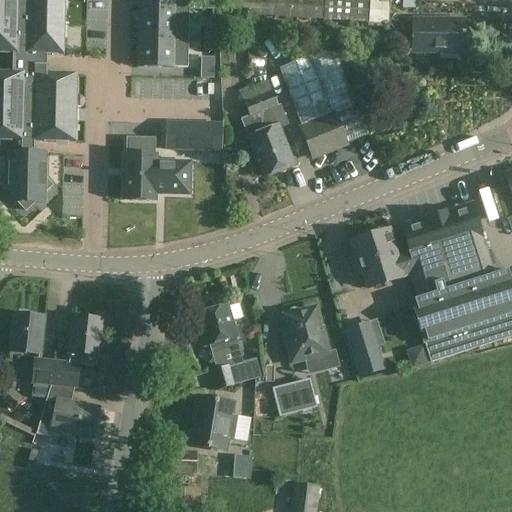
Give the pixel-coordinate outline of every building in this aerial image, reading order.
[(0,0),(0,54),(11,55),(10,75),(0,74),(0,142),(20,143),(20,154),(8,154),(7,178),(0,184),(0,186),(7,193),(7,203),(17,204),(25,212),(33,204),(43,204),(43,194),(51,187),(44,178),(44,155),(32,155),(33,143),(74,144),(74,123),(68,123),(69,110),(79,111),(79,109),(69,109),(69,97),(75,97),(75,76),(45,75),(45,56),(62,56),(62,39),(56,39),(56,27),(67,27),(67,26),(62,26),(62,10),(57,10),(56,0),(0,0)] [(139,0),(139,9),(188,10),(188,0),(139,0)] [(216,0),(202,0),(202,10),(217,10),(216,0)] [(362,0),(221,0),(221,15),(323,21),(322,27),(329,28),(329,22),(369,24),(371,1),(362,0)] [(139,9),(139,38),(188,39),(188,10),(139,9)] [(412,54),(463,54),(463,21),(413,20),(412,54)] [(204,26),(204,39),(213,39),(213,26),(204,26)] [(139,38),(138,67),(187,69),(188,39),(139,38)] [(213,52),(213,39),(204,39),(203,52),(213,52)] [(299,129),(331,116),(342,144),(365,136),(330,49),(276,69),(299,129)] [(213,69),(199,69),(199,79),(213,79),(213,69)] [(266,83),(251,89),(260,114),(275,108),(266,83)] [(260,114),(251,89),(238,93),(247,118),(247,119),(260,114)] [(260,115),(259,130),(278,172),(293,167),(277,128),(287,124),(280,106),(275,108),(260,114),(260,115)] [(260,179),(278,172),(259,130),(260,115),(260,114),(247,119),(247,118),(239,122),(246,140),(260,179)] [(331,116),(299,129),(297,130),(308,157),(342,144),(331,116)] [(218,151),(218,125),(190,125),(164,124),(163,150),(189,151),(218,151)] [(124,155),(123,200),(154,201),(154,194),(155,163),(155,156),(153,156),(154,140),(126,139),(126,155),(124,155)] [(155,163),(154,194),(188,195),(189,164),(155,163)] [(472,212),(402,234),(407,251),(399,254),(406,274),(409,274),(417,300),(409,302),(422,344),(423,344),(430,366),(511,339),(511,282),(508,271),(492,276),(472,212)] [(406,274),(399,254),(395,255),(387,230),(349,242),(354,257),(350,259),(355,274),(361,272),(366,288),(401,277),(402,276),(406,274)] [(215,353),(230,349),(228,341),(236,339),(227,308),(195,317),(204,348),(213,346),(215,353)] [(286,316),(284,317),(289,337),(284,338),(291,365),(330,354),(322,328),(320,329),(315,309),(300,313),(297,310),(293,309),(290,310),(287,313),(286,316)] [(12,316),(9,354),(38,356),(41,319),(12,316)] [(52,362),(50,387),(74,390),(77,390),(80,365),(98,367),(102,322),(73,319),(69,364),(52,362)] [(361,325),(345,330),(352,355),(369,350),(361,325)] [(417,338),(404,339),(404,352),(418,352),(417,338)] [(49,387),(50,387),(52,362),(36,360),(33,386),(49,387)] [(254,360),(243,363),(215,371),(211,372),(209,373),(214,392),(260,379),(254,360)] [(280,418),(315,409),(311,393),(327,389),(323,376),(308,380),(308,382),(273,391),(280,418)] [(71,402),(74,390),(50,387),(49,387),(41,417),(53,419),(51,430),(92,438),(99,408),(71,402)] [(1,400),(12,410),(21,399),(10,390),(1,400)] [(198,399),(195,414),(237,420),(237,418),(231,417),(233,404),(198,399)] [(237,420),(195,414),(192,430),(188,432),(187,439),(190,442),(190,446),(225,452),(227,439),(233,440),(237,420)] [(205,454),(196,453),(164,452),(163,475),(205,476),(205,454)] [(293,486),(290,511),(316,511),(319,489),(293,486)] [(198,511),(198,490),(166,491),(166,511),(198,511)] [(166,511),(166,491),(155,491),(155,511),(166,511)]
